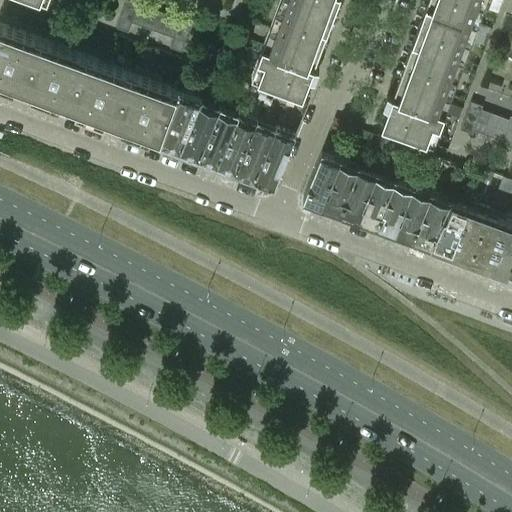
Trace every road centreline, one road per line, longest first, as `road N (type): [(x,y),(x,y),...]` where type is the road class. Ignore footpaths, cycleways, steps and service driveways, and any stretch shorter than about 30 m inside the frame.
road 1 (primary): [(511,477),(152,274),(0,200)]
road 2 (primary): [(0,234),(340,410),(511,511)]
road 3 (unclassified): [(0,334),(329,511)]
road 4 (residential): [(274,212),(0,116)]
road 5 (residential): [(511,300),(274,212)]
road 6 (residential): [(274,212),(320,102),(353,79),(382,0)]
